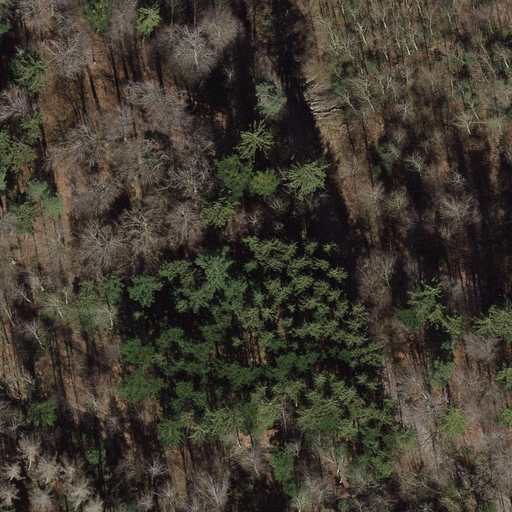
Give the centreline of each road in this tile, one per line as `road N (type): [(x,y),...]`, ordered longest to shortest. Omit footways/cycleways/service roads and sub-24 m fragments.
road 1 (track): [(210,0),(276,86),(361,250),(403,273),(511,307)]
road 2 (track): [(0,261),(361,250)]
road 3 (track): [(510,511),(474,490),(386,382),(361,250)]
